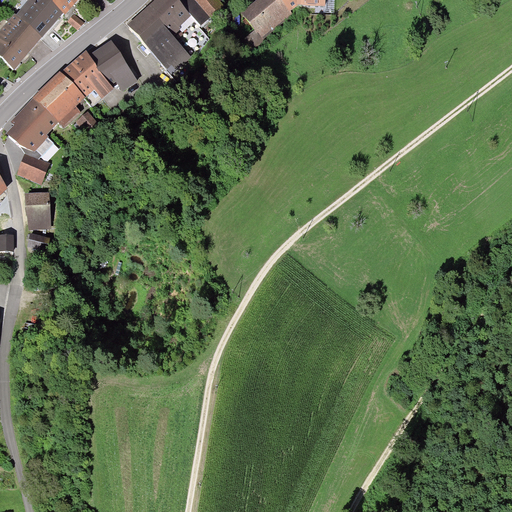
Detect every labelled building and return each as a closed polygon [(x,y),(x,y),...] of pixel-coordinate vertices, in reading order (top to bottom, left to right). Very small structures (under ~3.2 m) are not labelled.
[(37,43),(58,18),(37,0),(32,0),(13,22),(37,43)] [(79,1),(77,0),(37,0),(58,18),(62,21),(79,1)] [(165,0),(161,0),(126,32),(162,71),(178,57),(164,41),(185,22),(165,0)] [(188,0),(165,0),(185,22),(195,32),(207,21),(192,4),(188,0)] [(214,0),(196,0),(192,4),(207,21),(222,8),(214,0)] [(260,43),(288,16),(272,0),(260,0),(238,20),(253,36),(260,43)] [(272,0),(288,16),(294,11),(294,0),(272,0)] [(294,0),(294,11),(323,10),(322,0),(294,0)] [(73,17),(66,23),(74,32),(81,25),(73,17)] [(0,61),(12,72),(37,43),(13,22),(0,37),(0,61)] [(260,43),(253,36),(244,45),(250,52),(260,43)] [(107,46),(84,63),(100,87),(107,82),(117,97),(130,88),(120,73),(124,70),(107,46)] [(100,87),(84,63),(57,82),(79,103),(88,96),(95,105),(107,95),(100,87)] [(79,103),(57,82),(30,110),(52,131),(79,103)] [(52,131),(30,110),(11,130),(15,133),(8,140),(26,157),(52,131)] [(45,169),(22,160),(14,178),(37,188),(45,169)] [(49,192),(25,193),(26,206),(29,230),(51,229),(49,192)] [(49,238),(30,234),(27,247),(47,251),(49,238)] [(0,251),(13,252),(13,235),(0,235),(0,251)]
